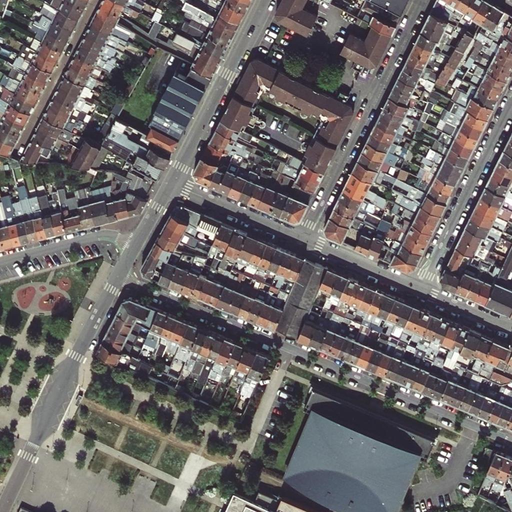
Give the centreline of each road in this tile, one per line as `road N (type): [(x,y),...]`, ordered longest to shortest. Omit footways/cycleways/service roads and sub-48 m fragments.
road 1 (residential): [(119,277),(511,441)]
road 2 (residential): [(420,0),(302,239)]
road 3 (tertiary): [(0,511),(119,277)]
road 4 (tertiary): [(171,182),(265,0)]
road 5 (residential): [(420,288),(511,105)]
road 6 (tertiary): [(171,182),(302,239)]
road 7 (tertiary): [(136,245),(102,235),(0,261)]
road 8 (tertiary): [(302,239),(420,288)]
